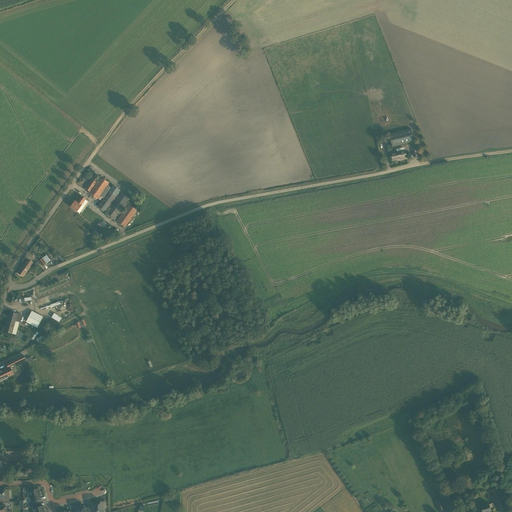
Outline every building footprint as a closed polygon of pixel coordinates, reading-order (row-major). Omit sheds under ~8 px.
[(392,147),(414,141),(411,129),(389,135),(390,138),(392,147)] [(400,160),(407,159),(405,150),(391,153),(393,161),(400,159),(400,160)] [(89,191),(99,177),(96,174),(86,189),(89,191)] [(110,187),(107,185),(108,183),(105,180),(106,179),(105,178),(104,179),(101,177),(89,194),(97,199),(100,201),(102,198),(110,187)] [(113,185),(109,191),(97,207),(104,212),(116,196),(118,197),(122,193),(118,189),(113,185)] [(122,193),(118,197),(106,214),(114,219),(129,198),(122,193)] [(97,227),(103,219),(86,208),(83,212),(79,208),(81,205),(85,199),(81,196),(77,202),(75,200),(70,207),(77,212),(81,215),(97,227)] [(125,227),(137,210),(129,205),(117,221),(125,227)] [(33,263),(27,259),(17,273),(22,277),(33,263)] [(19,322),(21,315),(10,311),(4,332),(12,334),(15,321),(19,322)] [(44,331),(47,325),(49,321),(42,317),(31,312),(26,322),(44,331)] [(52,318),(60,322),(63,317),(54,313),(52,318)] [(85,319),(77,322),(80,328),(87,325),(85,319)] [(5,370),(4,369),(1,371),(0,370),(0,380),(1,381),(2,381),(1,380),(5,379),(8,377),(8,376),(13,374),(10,367),(15,364),(15,365),(25,360),(26,359),(24,355),(6,364),(7,368),(5,370)] [(469,462),(474,460),(468,446),(463,448),(469,462)] [(35,486),(26,487),(27,491),(31,490),(32,496),(40,494),(39,490),(39,488),(35,489),(35,486)] [(481,507),(482,511),(488,511),(491,511),(490,508),(502,504),(497,488),(490,490),(494,503),(489,504),(481,507)] [(0,498),(0,499),(0,503),(9,502),(9,493),(5,494),(5,490),(2,490),(2,489),(0,489),(0,498)] [(439,511),(445,509),(441,498),(435,500),(439,511)] [(101,501),(92,503),(93,511),(98,511),(102,511),(101,511),(105,511),(104,508),(107,508),(105,501),(101,502),(101,501)]
